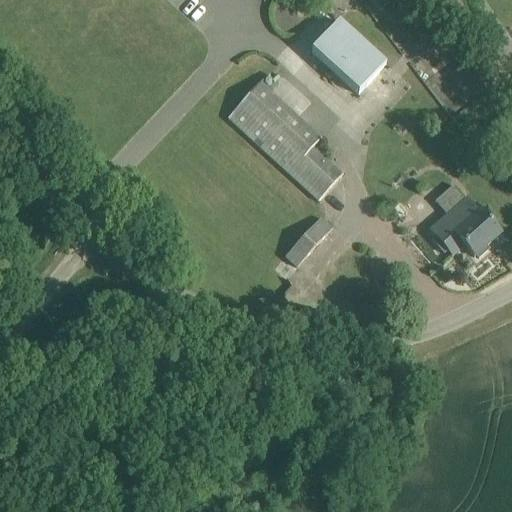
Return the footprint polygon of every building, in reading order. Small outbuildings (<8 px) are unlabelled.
[(312,53),(358,94),(385,63),(339,23),(312,53)] [(320,141),(260,86),(228,121),(318,202),(341,176),(311,150),(320,141)] [(438,241),(428,249),(440,262),(449,254),(452,258),(464,247),(474,258),(477,256),(479,259),(489,251),(486,248),(499,236),(492,227),(498,221),(487,208),(479,216),(454,187),(441,197),(435,203),(447,217),(430,232),(438,241)] [(332,230),(321,220),(285,259),(284,259),(275,270),(287,281),(297,269),(296,269),(332,230)] [(421,372),(405,375),(400,375),(403,390),(424,386),(421,372)]
